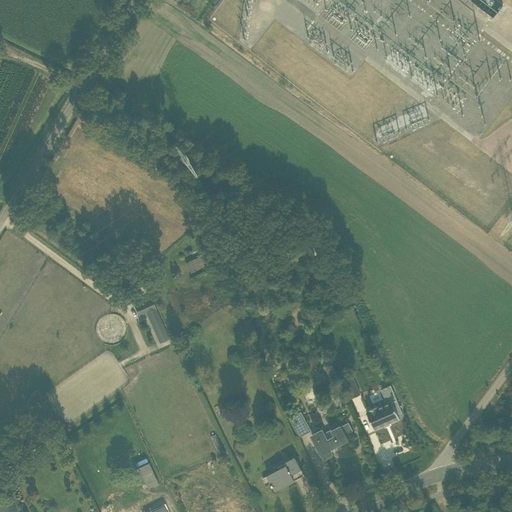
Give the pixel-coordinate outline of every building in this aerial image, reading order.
[(471,0),(499,17),(506,6),(496,0),(471,0)] [(192,260),(191,261),(185,263),(190,273),(196,270),(192,260)] [(151,298),(134,305),(139,316),(147,312),(158,335),(156,335),(159,343),(169,339),(151,298)] [(352,376),(343,380),(351,399),(360,395),(352,376)] [(402,412),(397,399),(378,407),(378,406),(367,410),(367,411),(368,412),(367,412),(366,412),(374,430),(379,427),(399,419),(397,414),(401,412),(401,413),(402,412)] [(299,437),(311,431),(301,412),(289,418),(299,437)] [(321,431),(312,436),(317,446),(316,446),(321,454),(322,454),(324,459),(332,455),(331,449),(347,440),(345,435),(353,431),(348,422),(332,431),(335,436),(326,441),(321,431)] [(224,444),(217,447),(228,469),(234,466),(224,444)] [(301,469),(296,460),(295,458),(278,467),(279,469),(267,475),(271,482),(275,491),(294,481),(291,474),(301,469)] [(214,506),(201,511),(242,511),(241,509),(240,508),(235,498),(231,491),(219,497),(220,499),(212,503),(214,506)]
